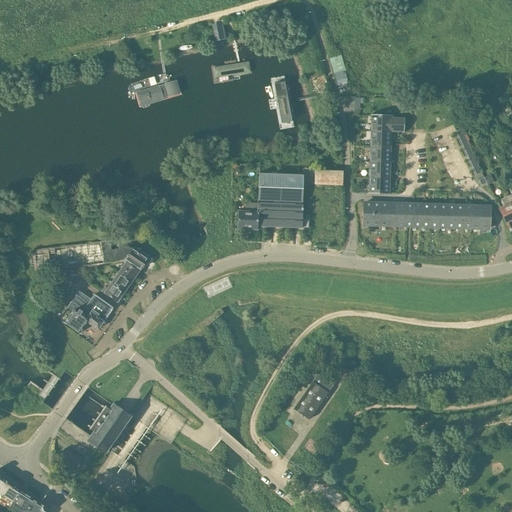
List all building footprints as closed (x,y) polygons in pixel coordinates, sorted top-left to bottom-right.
[(223,31),(222,28),(213,29),(214,33),(216,41),(224,39),(223,31)] [(212,68),(214,82),(253,77),(252,63),(212,68)] [(338,88),(348,85),(344,71),(335,74),(338,88)] [(135,86),(139,105),(185,96),(181,77),(135,86)] [(279,128),(297,124),(287,80),(269,84),(279,128)] [(390,171),(392,116),(371,115),(369,161),(369,170),(368,193),(389,194),(390,179),(390,171)] [(304,170),(304,184),(342,185),(342,171),(304,170)] [(302,228),(302,227),(302,219),(303,175),(252,174),(252,209),(246,209),(246,212),(234,212),(234,229),(257,230),(257,227),(302,228)] [(505,223),(511,219),(511,209),(506,197),(501,199),(504,206),(499,208),(505,223)] [(364,203),(364,224),(492,228),(493,209),(493,207),(490,206),(467,206),(461,206),(459,206),(455,206),(450,206),(364,203)] [(37,272),(60,269),(74,267),(114,263),(125,259),(140,270),(149,257),(142,251),(140,254),(129,247),(111,250),(110,240),(101,241),(101,242),(34,251),(37,272)] [(131,282),(139,271),(124,261),(123,262),(125,263),(118,272),(131,282)] [(76,283),(79,278),(70,271),(67,276),(76,283)] [(110,282),(109,282),(124,292),(131,282),(118,272),(111,283),(110,282)] [(232,287),(230,282),(227,276),(203,287),(207,296),(208,298),(232,287)] [(102,291),(117,302),(124,292),(109,282),(109,283),(110,284),(107,288),(105,287),(102,291)] [(88,322),(97,329),(113,308),(95,295),(92,298),(90,297),(89,298),(79,291),(66,309),(71,313),(64,323),(79,334),(88,322)] [(317,374),(293,410),(309,420),(332,385),(317,374)] [(91,436),(88,440),(95,445),(105,452),(130,416),(114,405),(114,404),(113,404),(91,436)] [(65,448),(58,459),(75,471),(84,457),(79,453),(76,456),(65,448)] [(0,498),(9,483),(0,477),(0,498)] [(20,491),(9,483),(0,498),(0,502),(9,508),(10,506),(20,491)] [(20,491),(10,506),(19,511),(21,511),(31,498),(20,491)] [(44,511),(46,510),(44,507),(31,498),(21,511),(44,511)]
